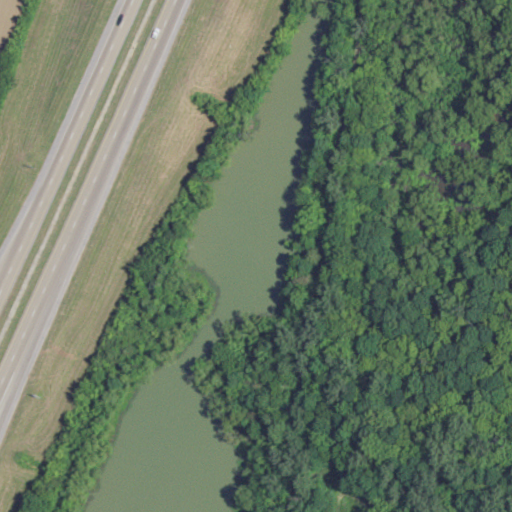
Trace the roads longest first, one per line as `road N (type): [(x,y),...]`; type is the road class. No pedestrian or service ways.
road 1 (motorway): [(0,390),(180,0)]
road 2 (motorway): [(137,0),(0,298)]
road 3 (motorway): [(0,430),(49,282)]
